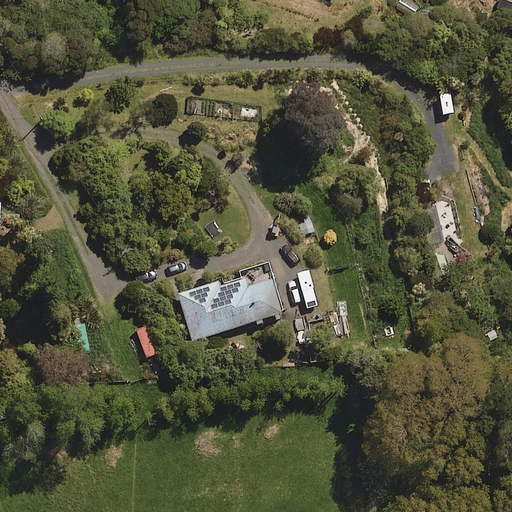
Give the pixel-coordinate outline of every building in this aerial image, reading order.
[(20,0),(26,9),(41,0),(20,0)] [(440,245),(434,211),(414,214),(419,248),(440,245)] [(442,253),(429,257),(436,279),(449,275),(442,253)] [(245,290),(243,281),(221,287),(220,284),(177,297),(190,343),(279,317),(269,284),(245,290)] [(87,355),(87,328),(74,329),(74,356),(87,355)] [(155,356),(146,329),(135,332),(145,359),(155,356)]
